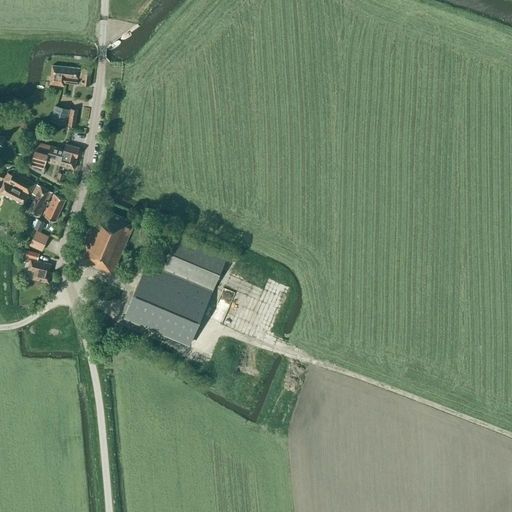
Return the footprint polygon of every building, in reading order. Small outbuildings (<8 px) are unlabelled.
[(65,82),(89,85),(92,69),(52,65),(51,77),(46,76),(45,83),(55,84),(54,88),(64,89),(65,82)] [(39,90),(35,101),(42,103),(43,98),(50,99),(51,93),(39,90)] [(51,121),(65,125),(69,110),(55,106),(51,121)] [(75,126),(78,109),(70,108),(67,125),(75,126)] [(46,161),(60,165),(64,150),(36,143),(35,149),(33,149),(31,165),(33,168),(43,173),(46,161)] [(80,148),(65,144),(64,150),(60,165),(74,169),(80,148)] [(12,174),(7,172),(3,181),(4,181),(29,194),(35,183),(14,171),(12,174)] [(24,204),(29,194),(4,181),(0,191),(0,193),(5,196),(5,195),(24,204)] [(36,196),(28,211),(39,217),(46,204),(47,205),(48,202),(47,201),(51,192),(37,184),(32,193),(36,196)] [(45,216),(55,221),(65,199),(55,194),(45,216)] [(129,234),(129,235),(134,223),(132,221),(104,209),(98,221),(96,220),(93,228),(80,258),(88,262),(87,264),(112,275),(129,234)] [(17,221),(9,218),(4,232),(12,235),(17,221)] [(41,231),(45,222),(39,220),(35,228),(41,231)] [(42,250),(49,236),(36,231),(30,245),(42,250)] [(228,254),(178,233),(160,276),(144,270),(125,315),(190,343),(228,254)] [(39,253),(24,249),(21,261),(28,262),(29,257),(37,259),(39,253)] [(49,273),(51,265),(30,260),(28,270),(35,272),(33,279),(49,283),(51,274),(49,273)] [(291,337),(296,318),(288,316),(284,335),(291,337)] [(250,347),(237,396),(255,401),(268,353),(250,347)] [(260,399),(255,410),(274,417),(278,407),(260,399)]
